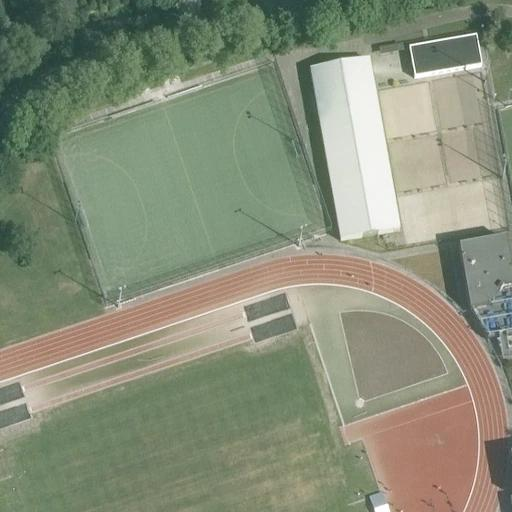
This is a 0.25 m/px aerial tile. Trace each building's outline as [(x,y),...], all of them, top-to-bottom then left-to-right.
[(73,0),(60,0),(65,15),(66,20),(78,16),(77,12),(73,0)] [(409,49),(414,79),(481,67),(476,38),(409,49)] [(310,71),(340,242),(399,232),(369,60),(310,71)] [(511,275),(506,240),(459,248),(470,313),(486,341),(511,336),(511,275)] [(387,479),(372,482),(376,511),(391,508),(387,479)]
